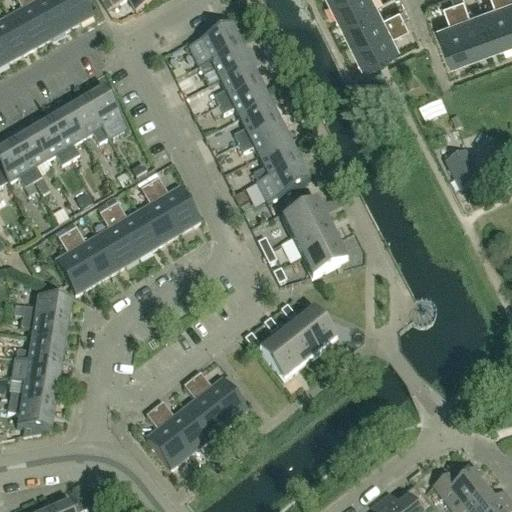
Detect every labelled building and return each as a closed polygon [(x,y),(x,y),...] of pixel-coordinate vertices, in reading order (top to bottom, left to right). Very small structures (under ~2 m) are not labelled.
[(50,43),(26,0),(14,0),(22,14),(10,20),(29,55),(50,43)] [(71,32),(53,0),(46,0),(40,4),(38,0),(26,0),(50,43),(71,32)] [(93,20),(81,0),(53,0),(71,32),(93,20)] [(135,14),(159,0),(109,0),(107,1),(112,11),(128,2),(135,14)] [(376,7),(372,0),(336,0),(330,3),(341,25),(376,7)] [(495,49),(482,13),(469,17),(462,0),(453,3),(473,58),(495,49)] [(511,43),(511,26),(502,0),(491,0),(494,8),(482,13),(495,49),(511,43)] [(511,0),(502,0),(511,26),(511,0)] [(473,58),(453,3),(443,7),(449,24),(436,29),(450,66),(473,58)] [(351,46),(403,20),(399,11),(382,19),(376,7),(341,25),(351,46)] [(424,11),(428,23),(441,19),(438,7),(424,11)] [(29,55),(10,20),(0,25),(0,51),(8,66),(29,55)] [(397,50),(391,38),(408,29),(403,20),(351,46),(362,68),(397,50)] [(239,50),(229,31),(190,51),(199,71),(239,50)] [(220,84),(249,70),(239,50),(199,71),(204,79),(215,74),(220,84)] [(0,70),(8,66),(0,51),(0,70)] [(184,77),(181,70),(171,75),(175,82),(184,77)] [(219,109),(259,89),(249,70),(220,84),(226,94),(214,100),(219,109)] [(269,108),(259,89),(219,109),(222,116),(223,118),(235,112),(240,123),(269,108)] [(126,131),(104,93),(85,104),(107,143),(126,131)] [(107,143),(85,104),(66,115),(82,143),(92,137),(99,148),(107,143)] [(278,128),(269,108),(240,123),(245,133),(234,139),(238,148),(278,128)] [(219,109),(210,114),(213,120),(222,116),(219,109)] [(82,143),(66,115),(47,126),(70,165),(79,160),(72,149),(82,143)] [(70,165),(47,126),(29,137),(45,165),(55,159),(62,170),(70,165)] [(259,161),(288,147),(278,128),(238,148),(243,157),(254,151),(259,161)] [(10,148),(33,186),(34,186),(42,181),(35,171),(45,165),(29,137),(10,148)] [(298,166),(288,147),(259,161),(264,172),(253,177),(258,186),(298,166)] [(32,187),(33,186),(10,148),(0,154),(0,174),(7,187),(18,181),(24,192),(32,187)] [(446,164),(461,193),(479,184),(464,155),(446,164)] [(268,206),(308,186),(298,166),(258,186),(268,206)] [(132,174),(136,182),(147,176),(142,168),(132,174)] [(126,175),(116,181),(122,190),(131,185),(126,175)] [(155,177),(146,183),(149,189),(158,183),(155,177)] [(42,181),(34,186),(38,192),(41,198),(49,193),(45,188),(42,181)] [(146,183),(137,188),(141,194),(149,189),(146,183)] [(200,226),(180,192),(168,199),(158,183),(149,189),(179,238),(200,226)] [(32,187),(24,192),(28,198),(36,194),(32,187)] [(179,238),(149,189),(141,194),(150,210),(138,217),(158,250),(179,238)] [(244,194),(234,199),(238,209),(249,204),(244,194)] [(114,202),(105,207),(108,213),(117,208),(114,202)] [(291,243),(327,225),(316,205),(281,222),(291,243)] [(105,207),(96,212),(99,218),(108,213),(105,207)] [(158,250),(138,217),(126,224),(117,208),(108,213),(137,263),(158,250)] [(137,263),(108,213),(99,218),(109,234),(97,241),(117,275),(137,263)] [(301,262),(336,244),(327,225),(291,243),(301,262)] [(73,227),(64,232),(67,237),(76,232),(73,227)] [(64,232),(55,237),(58,243),(67,237),(64,232)] [(117,275),(97,241),(85,248),(76,232),(67,237),(96,287),(117,275)] [(96,287),(67,237),(58,243),(67,258),(55,266),(75,300),(96,287)] [(346,265),(336,244),(301,262),(311,282),(346,265)] [(259,249),(264,260),(272,257),(267,245),(259,249)] [(264,260),(270,272),(278,268),(272,257),(264,260)] [(280,272),(272,276),(278,287),(286,283),(280,272)] [(66,328),(70,306),(38,301),(36,313),(24,311),(23,321),(66,328)] [(287,309),(280,314),(288,323),(294,318),(287,309)] [(294,327),(318,358),(336,344),(312,313),(294,327)] [(63,349),(66,328),(23,321),(21,331),(33,333),(31,344),(63,349)] [(270,322),(263,327),(270,337),(277,332),(270,322)] [(294,327),(277,340),(301,371),(318,358),(294,327)] [(251,337),(244,342),(251,351),(258,347),(251,337)] [(277,340),(259,354),(283,385),(301,371),(277,340)] [(60,371),(63,349),(31,344),(30,356),(17,354),(16,364),(60,371)] [(3,351),(2,360),(11,362),(13,352),(3,351)] [(16,364),(14,363),(10,385),(25,387),(56,392),(60,371),(16,364)] [(200,378),(192,384),(227,429),(247,414),(231,394),(224,385),(223,383),(211,392),(200,378)] [(228,381),(224,385),(231,394),(235,390),(228,381)] [(227,429),(192,384),(184,390),(195,405),(184,413),(209,444),(227,429)] [(276,384),(256,396),(268,418),(288,406),(276,384)] [(53,413),(56,392),(25,387),(23,398),(10,396),(9,406),(53,413)] [(49,435),(53,413),(9,406),(7,416),(20,418),(18,430),(49,435)] [(209,444),(184,413),(174,422),(162,407),(154,413),(190,459),(209,444)] [(190,459),(154,413),(146,420),(157,434),(146,443),(170,474),(190,459)] [(449,511),(463,511),(486,495),(479,486),(483,483),(475,473),(459,485),(452,476),(433,490),(449,511)] [(500,511),(511,504),(504,495),(493,503),(486,495),(463,511),(500,511)] [(385,511),(415,511),(408,502),(398,509),(389,498),(380,505),(385,511)]
